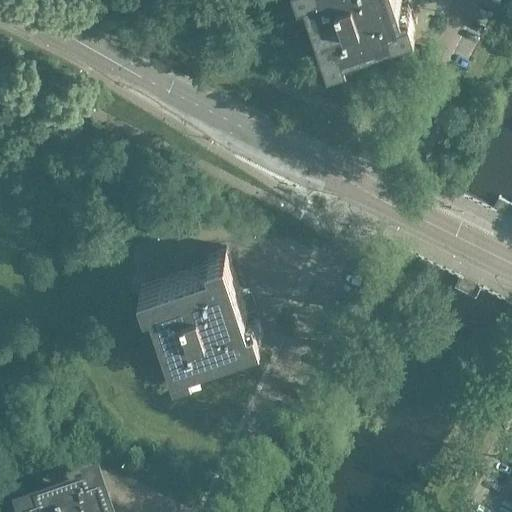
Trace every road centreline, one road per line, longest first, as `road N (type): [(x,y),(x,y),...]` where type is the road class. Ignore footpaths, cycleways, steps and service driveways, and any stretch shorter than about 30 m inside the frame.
road 1 (tertiary): [(371,194),(98,54)]
road 2 (residential): [(213,511),(327,285)]
road 3 (residential): [(371,194),(474,0)]
road 4 (residential): [(327,285),(219,238),(147,259)]
road 5 (tertiary): [(511,261),(371,194)]
road 6 (residential): [(27,504),(97,477),(162,511)]
